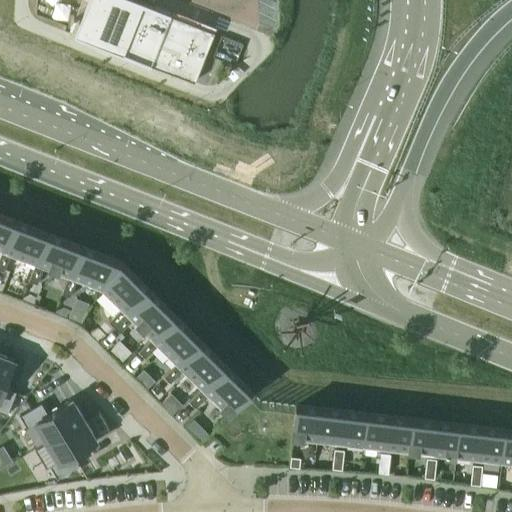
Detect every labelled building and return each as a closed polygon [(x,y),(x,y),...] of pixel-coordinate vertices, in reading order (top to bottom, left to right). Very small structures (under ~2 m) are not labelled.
[(134,0),(101,0),(86,39),(150,64),(194,81),(214,31),(134,0)] [(13,224),(15,220),(0,214),(0,250),(2,251),(3,251),(13,224)] [(46,237),(48,233),(15,220),(13,224),(3,251),(2,251),(0,255),(0,269),(4,271),(10,254),(35,263),(36,264),(46,237)] [(79,250),(81,246),(48,233),(46,237),(36,264),(35,263),(28,280),(36,283),(43,267),(68,276),(69,277),(79,250)] [(114,267),(118,260),(81,246),(79,250),(69,277),(68,276),(61,293),(70,296),(76,280),(101,289),(114,267)] [(145,296),(149,291),(118,260),(114,267),(101,289),(121,308),(108,321),(114,327),(131,309),(145,296)] [(171,319),(174,316),(149,291),(145,296),(131,309),(114,327),(119,332),(132,320),(151,338),(152,339),(171,319)] [(197,343),(199,341),(174,316),(171,319),(152,339),(151,338),(138,351),(145,357),(157,344),(176,363),(177,364),(197,343)] [(224,366),(225,366),(199,341),(197,343),(177,364),(176,363),(163,376),(170,382),(183,369),(201,388),(202,389),(224,366)] [(0,354),(0,411),(6,414),(15,391),(4,386),(14,360),(0,354)] [(202,389),(201,388),(189,401),(195,407),(208,394),(228,415),(251,392),(240,381),(225,366),(224,366),(202,389)] [(41,402),(19,415),(27,427),(35,422),(46,441),(84,419),(72,398),(47,413),(41,402)] [(320,411),(320,408),(296,405),(296,408),(292,437),(316,440),(320,411)] [(343,414),(343,411),(320,408),(320,411),(316,440),(339,443),(343,414)] [(366,416),(366,413),(343,411),(343,414),(339,443),(362,445),(366,416)] [(389,419),(389,416),(366,413),(366,416),(362,445),(386,448),(389,419)] [(412,422),(412,419),(389,416),(389,419),(386,448),(409,451),(412,422)] [(84,419),(46,441),(58,460),(50,465),(57,478),(64,473),(78,465),(72,454),(96,439),(84,419)] [(435,424),(435,421),(412,419),(412,422),(409,451),(432,453),(435,424)] [(435,421),(432,453),(455,456),(458,424),(435,421)] [(458,424),(455,456),(478,459),(481,427),(458,424)] [(481,427),(478,459),(501,462),(504,429),(481,427)] [(511,430),(504,429),(501,462),(511,462),(511,430)] [(333,458),(342,459),(343,450),(334,449),(333,458)] [(379,462),(389,463),(390,453),(380,452),(379,462)] [(299,467),(300,457),(290,456),(289,466),(299,467)] [(425,467),(435,468),(436,459),(426,457),(425,467)] [(341,469),(342,459),(333,458),(332,468),(341,469)] [(388,473),(389,463),(379,462),(378,472),(388,473)] [(471,474),(481,475),(482,465),(472,464),(471,474)] [(434,478),(435,468),(425,467),(424,477),(434,478)] [(480,485),(481,475),(471,474),(470,484),(480,485)]
